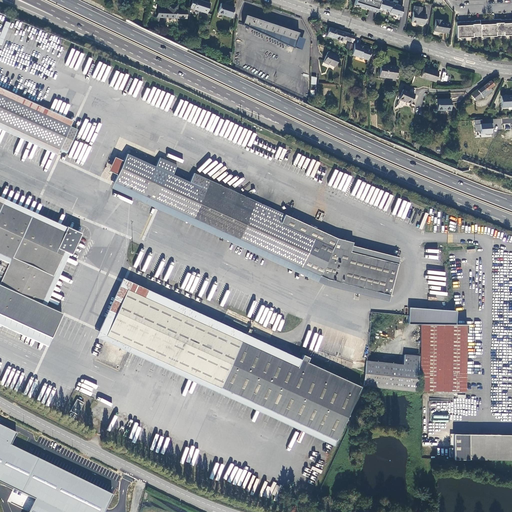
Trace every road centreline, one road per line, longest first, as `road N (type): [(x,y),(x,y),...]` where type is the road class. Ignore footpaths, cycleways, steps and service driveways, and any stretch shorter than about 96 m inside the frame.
road 1 (trunk): [(511,206),(59,0)]
road 2 (trunk): [(12,0),(278,117)]
road 3 (trunk): [(31,0),(278,117)]
road 4 (trunk): [(278,117),(511,219)]
road 5 (primary): [(0,401),(227,511)]
road 6 (secondary): [(487,66),(280,0)]
